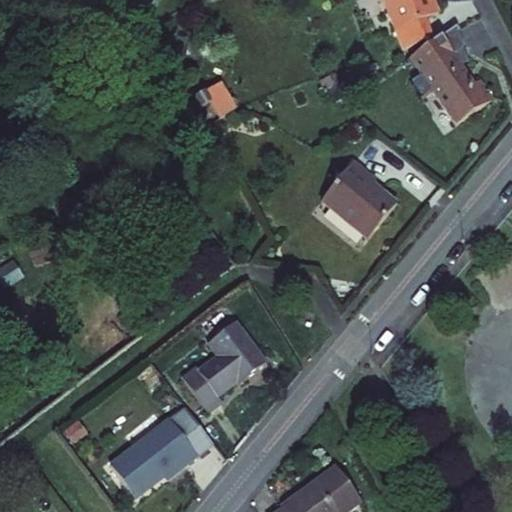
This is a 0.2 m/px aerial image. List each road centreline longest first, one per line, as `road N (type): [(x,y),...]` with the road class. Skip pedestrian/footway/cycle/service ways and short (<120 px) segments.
road 1 (residential): [(511,152),(214,511)]
road 2 (track): [(0,451),(246,262),(318,276),(351,346)]
